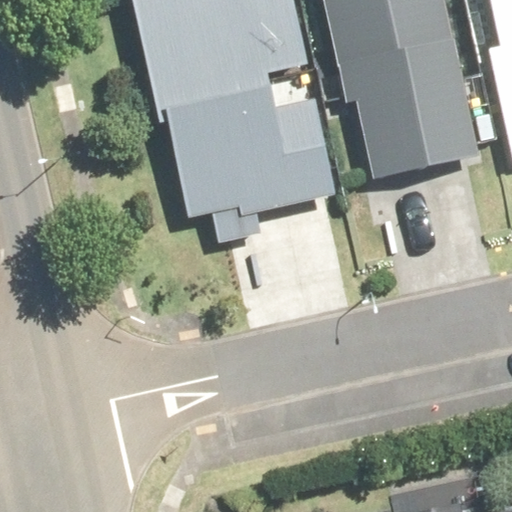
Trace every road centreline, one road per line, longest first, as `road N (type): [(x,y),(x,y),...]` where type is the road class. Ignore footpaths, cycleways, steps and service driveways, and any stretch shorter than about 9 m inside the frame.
road 1 (residential): [(511,317),(68,414)]
road 2 (tertiary): [(0,129),(9,140),(68,414)]
